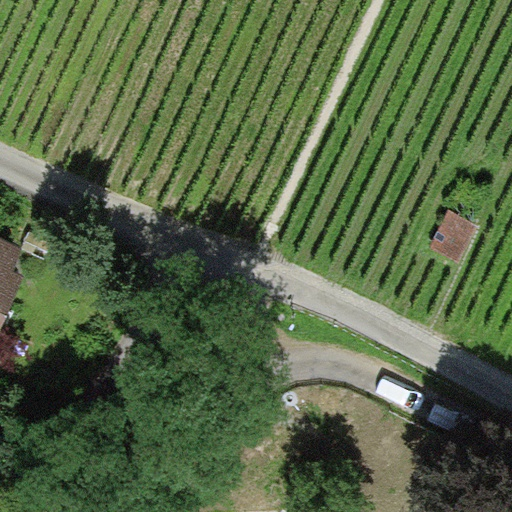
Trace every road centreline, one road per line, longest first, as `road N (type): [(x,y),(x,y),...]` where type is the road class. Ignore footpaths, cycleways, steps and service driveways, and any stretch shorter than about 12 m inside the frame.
road 1 (residential): [(4,511),(135,349),(195,244)]
road 2 (residential): [(511,397),(419,345),(249,269)]
road 3 (residential): [(245,386),(323,367),(436,401),(511,437)]
road 4 (residential): [(195,244),(0,152)]
road 5 (residential): [(151,511),(245,386)]
